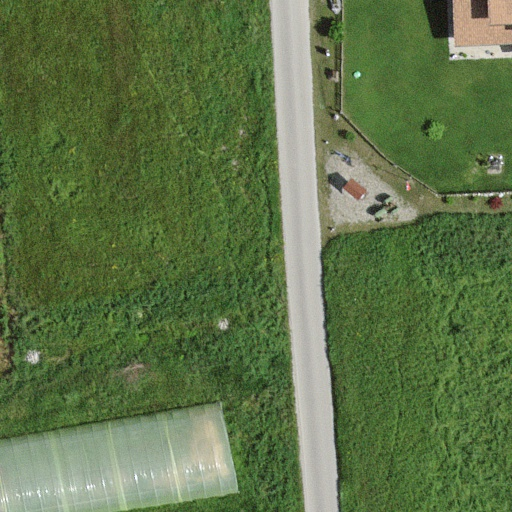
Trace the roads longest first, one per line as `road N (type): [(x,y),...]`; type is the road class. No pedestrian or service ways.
road 1 (unclassified): [(324,511),(303,218)]
road 2 (unclassified): [(291,0),(303,218)]
